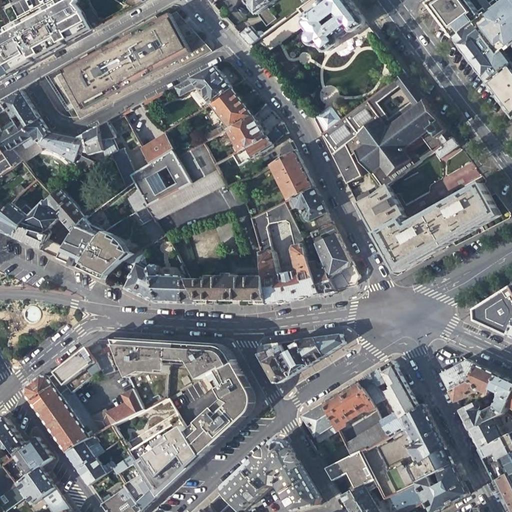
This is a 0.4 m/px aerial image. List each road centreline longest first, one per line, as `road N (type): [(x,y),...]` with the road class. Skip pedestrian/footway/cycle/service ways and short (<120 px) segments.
road 1 (residential): [(402,323),(298,118),(234,46)]
road 2 (residential): [(27,77),(57,123),(78,128),(234,46)]
road 3 (residential): [(402,323),(497,511)]
road 4 (residential): [(402,323),(351,314),(235,325)]
road 5 (residential): [(146,317),(0,246)]
road 6 (secondary): [(491,140),(395,12)]
road 7 (residential): [(146,317),(94,322),(9,388)]
road 8 (residential): [(27,77),(166,0)]
road 9 (residential): [(9,388),(97,511)]
road 10 (residential): [(283,411),(402,323)]
road 11 (residential): [(146,317),(0,298)]
road 12 (residential): [(180,511),(283,411)]
road 13 (residential): [(511,253),(402,323)]
